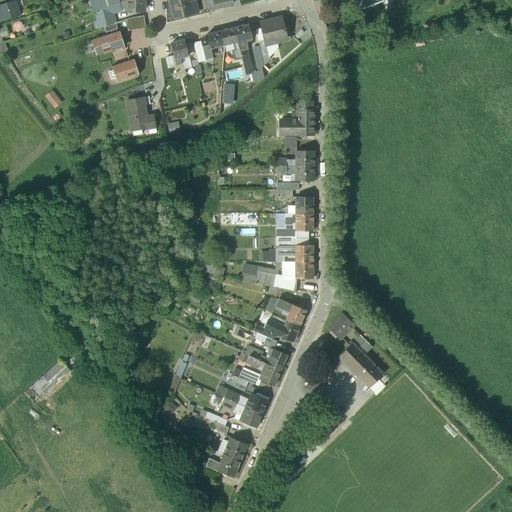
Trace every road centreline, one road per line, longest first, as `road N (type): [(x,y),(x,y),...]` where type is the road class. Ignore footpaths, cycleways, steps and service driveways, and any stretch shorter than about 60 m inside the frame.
road 1 (residential): [(305,0),(321,34),(326,86),(324,312),(228,511)]
road 2 (residential): [(299,0),(160,33),(157,0)]
